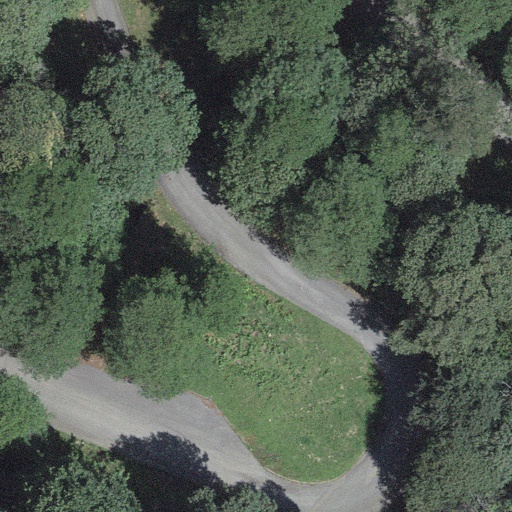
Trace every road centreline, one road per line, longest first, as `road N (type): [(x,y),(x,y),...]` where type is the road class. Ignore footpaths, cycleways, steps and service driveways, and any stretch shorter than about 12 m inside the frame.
road 1 (track): [(0,368),(297,503),(352,498),(371,488),(409,427),(409,388),(392,354),(257,261),(175,172),(94,0)]
road 2 (track): [(360,0),(511,126)]
